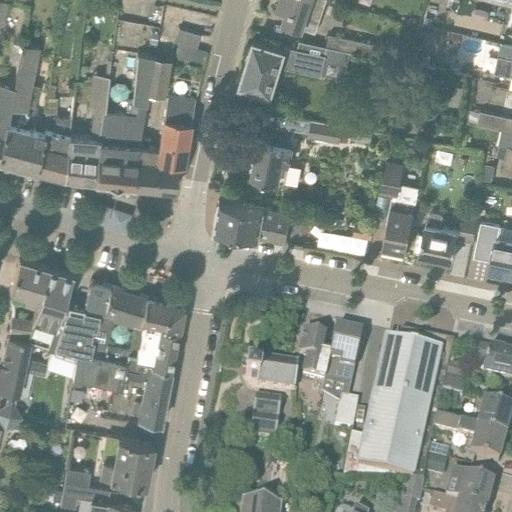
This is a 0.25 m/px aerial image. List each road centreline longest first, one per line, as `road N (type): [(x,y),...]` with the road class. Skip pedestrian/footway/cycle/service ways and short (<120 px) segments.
road 1 (residential): [(511,319),(200,270)]
road 2 (residential): [(200,270),(206,145),(249,0)]
road 3 (residential): [(167,511),(200,270)]
road 4 (residential): [(200,270),(0,208)]
